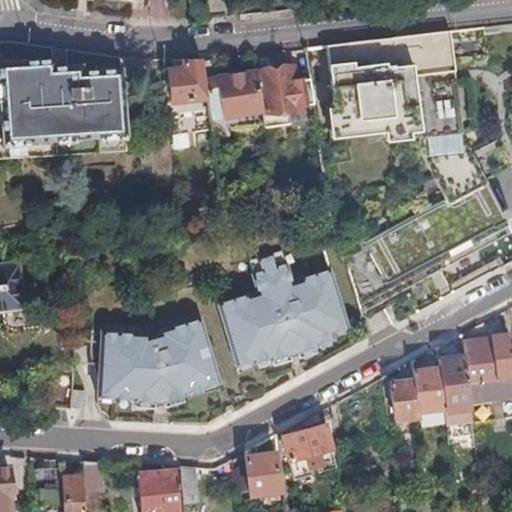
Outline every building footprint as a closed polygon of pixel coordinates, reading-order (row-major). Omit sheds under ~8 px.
[(224,0),(202,0),(205,20),(227,18),(224,0)] [(344,260),(360,313),(511,231),(505,219),(511,216),(508,210),(502,212),(485,179),(460,130),(448,31),(446,31),(441,32),(407,36),(375,39),(361,41),(348,43),(324,46),(332,102),(312,106),(317,133),(375,127),(376,133),(419,128),(422,150),(446,196),(363,241),(367,247),(344,260)] [(29,60),(37,118),(39,140),(57,138),(56,133),(74,131),(74,137),(100,135),(99,130),(100,130),(94,69),(83,70),(82,64),(54,66),(53,58),(29,60)] [(214,59),(202,60),(207,97),(210,118),(261,110),(255,71),(217,77),(214,59)] [(27,134),(27,141),(39,140),(37,118),(29,60),(0,62),(0,81),(2,81),(3,100),(0,100),(0,108),(2,136),(27,134)] [(167,70),(172,101),(207,97),(202,60),(182,60),(183,69),(167,70)] [(292,66),(255,71),(261,110),(262,114),(299,108),(298,106),(312,103),(309,78),(295,80),(292,66)] [(121,68),(94,69),(100,130),(125,128),(121,68)] [(70,216),(48,218),(50,233),(51,247),(72,245),(72,242),(70,216)] [(247,297),(247,296),(216,305),(235,368),(252,363),(252,365),(269,360),(269,362),(272,361),(274,367),(290,362),(288,356),(297,353),(299,359),(316,354),(314,349),(317,348),(316,346),(333,341),(331,335),(347,330),(330,270),(292,282),(292,284),(282,287),(272,254),(247,261),(257,295),(247,297)] [(0,309),(23,307),(19,265),(0,267),(0,309)] [(146,339),(146,335),(100,334),(97,399),(133,401),(133,403),(136,403),(136,410),(155,410),(155,402),(164,403),(163,409),(182,403),(180,398),(184,397),(183,395),(218,385),(199,320),(157,332),(158,336),(146,339)] [(490,339),(491,345),(496,381),(511,379),(511,358),(511,359),(508,337),(490,339)] [(490,339),(461,342),(462,348),(491,345),(490,339)] [(462,348),(463,358),(466,385),(496,381),(491,345),(462,348)] [(440,370),(444,412),(444,413),(469,411),(469,406),(466,385),(463,358),(439,361),(440,370)] [(413,372),(414,376),(418,415),(444,413),(444,412),(440,370),(413,372)] [(390,385),(394,423),(418,420),(418,415),(414,376),(408,377),(408,382),(390,385)] [(51,383),(49,408),(70,410),(71,408),(71,391),(72,378),(51,383)] [(84,392),(71,391),(71,408),(83,409),(84,392)] [(324,426),(281,439),(288,463),(330,450),(324,426)] [(245,460),(249,497),(264,495),(265,502),(280,501),(275,454),(256,457),(256,458),(245,460)] [(82,463),(82,478),(83,494),(101,494),(100,464),(82,463)] [(0,511),(8,511),(7,498),(10,498),(7,468),(0,468),(0,511)] [(195,469),(179,469),(182,498),(198,497),(195,469)] [(180,511),(176,471),(137,475),(140,511),(180,511)] [(63,478),(64,511),(83,511),(83,494),(82,478),(63,478)] [(397,488),(369,491),(371,511),(399,511),(398,497),(397,488)] [(429,511),(428,494),(398,497),(399,511),(429,511)]
